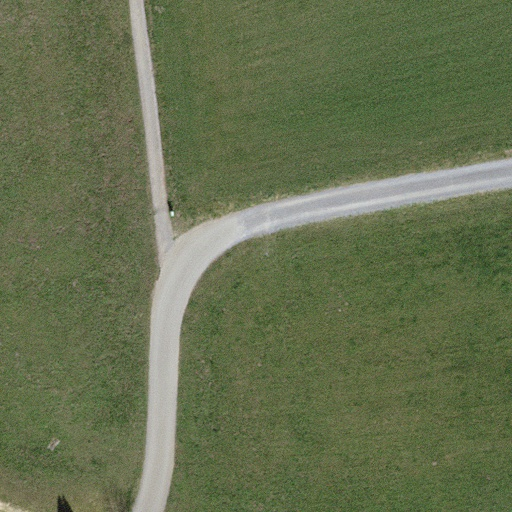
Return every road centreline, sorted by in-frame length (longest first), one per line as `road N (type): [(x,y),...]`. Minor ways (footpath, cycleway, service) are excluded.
road 1 (track): [(180,272),(205,243),(247,224),(511,172)]
road 2 (track): [(148,511),(163,438),(167,320),(180,272)]
